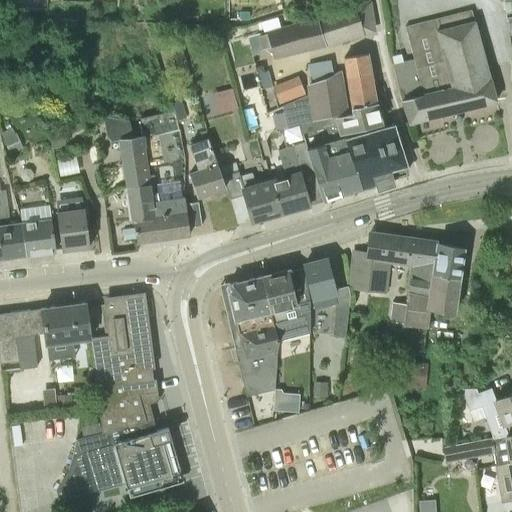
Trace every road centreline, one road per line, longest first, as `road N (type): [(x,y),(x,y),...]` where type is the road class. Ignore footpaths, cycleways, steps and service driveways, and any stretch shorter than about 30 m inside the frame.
road 1 (tertiary): [(187,286),(228,258),(423,194),(511,178)]
road 2 (tertiary): [(233,511),(186,329),(187,286)]
road 3 (tertiary): [(0,287),(138,272),(187,286)]
